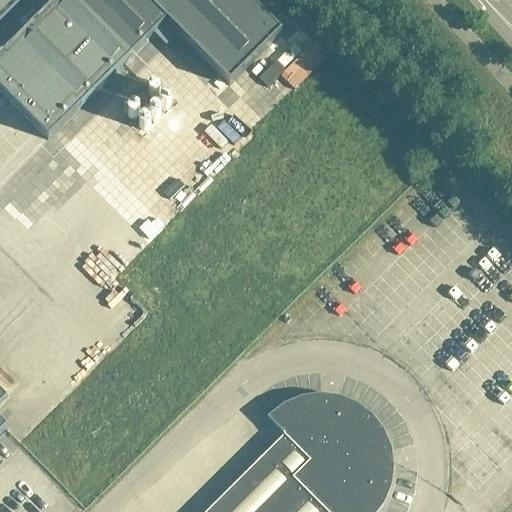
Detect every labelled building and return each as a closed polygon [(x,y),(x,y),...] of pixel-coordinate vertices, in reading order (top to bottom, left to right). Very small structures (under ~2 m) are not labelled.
[(0,0),(0,23),(23,0),(0,0)] [(0,92),(47,140),(132,56),(166,23),(228,85),(280,34),(246,0),(57,0),(50,8),(46,3),(34,14),(39,19),(0,57),(0,92)] [(267,73),(250,90),(258,98),(275,81),(267,73)] [(75,201),(90,184),(80,176),(65,192),(75,201)] [(304,471),(297,486),(317,511),(385,511),(402,475),(395,465),(399,456),(371,419),(355,412),(369,379),(339,402),(307,388),(272,414),(268,424),(304,471)]
